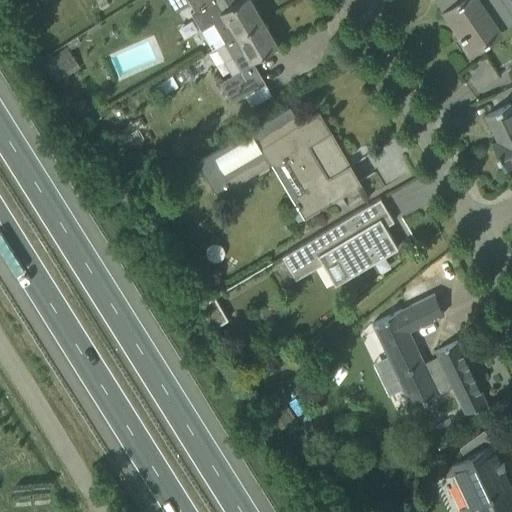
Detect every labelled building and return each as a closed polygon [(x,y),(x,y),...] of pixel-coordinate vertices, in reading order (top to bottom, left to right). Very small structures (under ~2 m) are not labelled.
[(223,41),(262,18),(250,0),(187,0),(194,11),(190,13),(200,30),(212,23),(223,41)] [(466,34),(475,47),(511,21),(511,15),(501,0),(437,0),(461,33),(459,35),(461,37),(466,34)] [(277,44),(262,18),(223,41),(239,69),(223,79),(222,78),(219,77),(215,79),(215,84),(219,87),(221,85),(231,102),(264,83),(251,59),(277,44)] [(68,45),(43,58),(55,81),(80,68),(68,45)] [(505,106),(487,115),(499,142),(492,145),(503,169),(505,168),(511,164),(511,109),(510,104),(505,106)] [(289,107),(197,161),(215,190),(228,183),(230,187),(272,162),(296,201),(294,203),(303,218),(319,208),(318,206),(359,182),(349,165),(344,168),(323,134),(328,131),(318,113),(299,125),(289,107)] [(379,217),(371,203),(282,256),(295,279),(322,263),(335,284),(397,247),(385,226),(393,221),(388,212),(386,213),(387,213),(379,217)] [(411,407),(452,387),(465,413),(486,403),(456,341),(436,351),(440,359),(425,366),(408,330),(443,314),(434,294),(372,323),(403,389),(402,389),(411,407)] [(214,296),(199,305),(212,328),(227,319),(214,296)] [(279,400),(263,409),(277,431),(292,422),(279,400)] [(476,452),(453,463),(472,504),(461,509),(462,511),(495,511),(499,510),(511,504),(511,478),(504,462),(502,459),(495,443),(476,452)]
